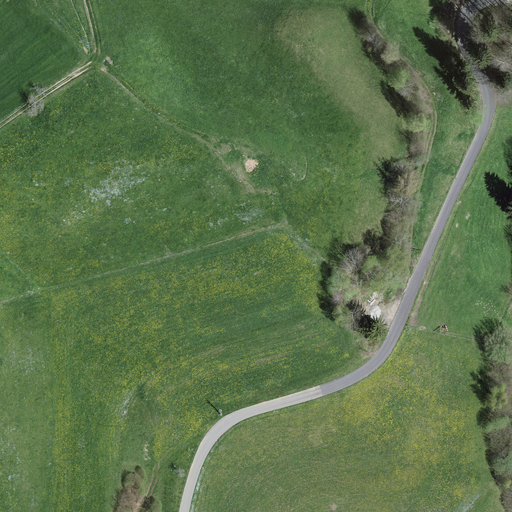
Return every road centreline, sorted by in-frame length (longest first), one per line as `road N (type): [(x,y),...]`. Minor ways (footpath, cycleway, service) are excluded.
road 1 (unclassified): [(478,0),(463,28),(489,113),(391,341),(352,378),(225,422),(200,456),(183,511)]
road 2 (track): [(402,316),(428,101),(375,38),(369,0)]
road 3 (track): [(0,125),(94,58),(87,0)]
